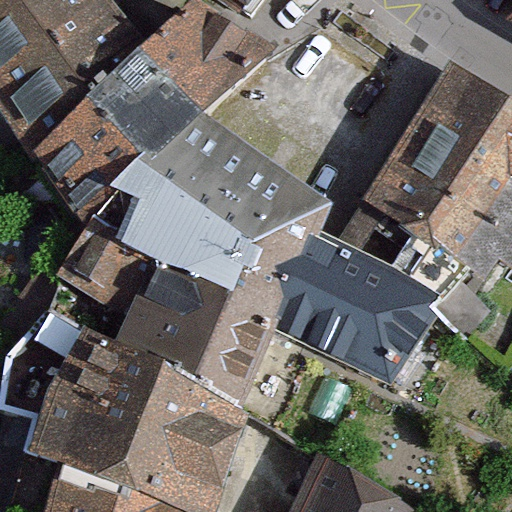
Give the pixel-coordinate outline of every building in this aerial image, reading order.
[(90,0),(0,0),(0,140),(21,173),(139,59),(90,0)] [(201,0),(237,24),(255,0),(201,0)] [(139,59),(21,173),(73,242),(81,235),(90,228),(102,218),(94,213),(106,203),(191,128),(262,65),(185,15),(139,59)] [(511,121),(511,116),(448,72),(363,210),(427,254),(406,286),(437,302),(462,268),(432,244),(511,121)] [(511,121),(432,244),(462,268),(481,283),(491,263),(511,272),(511,121)] [(316,244),(325,223),(191,128),(106,203),(133,217),(122,245),(90,228),(57,286),(122,325),(105,358),(232,425),(270,344),(273,338),(316,244)] [(325,248),(316,244),(273,338),(283,342),(386,391),(437,302),(406,286),(325,248)] [(0,428),(30,429),(80,338),(43,320),(0,373),(0,428)] [(105,358),(80,338),(30,429),(17,480),(52,492),(108,511),(206,511),(232,425),(105,358)] [(409,511),(315,463),(290,511),(409,511)] [(108,511),(52,492),(47,511),(108,511)]
